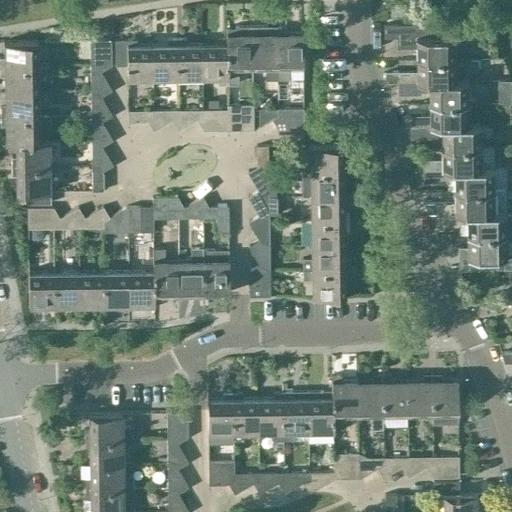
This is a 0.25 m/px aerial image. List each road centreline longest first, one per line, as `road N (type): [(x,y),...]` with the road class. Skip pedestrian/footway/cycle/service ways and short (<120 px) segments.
road 1 (residential): [(0,378),(155,370),(223,333),(456,318)]
road 2 (residential): [(456,318),(337,49),(338,0)]
road 3 (residential): [(511,462),(478,350),(456,318)]
road 4 (residential): [(0,378),(23,511)]
